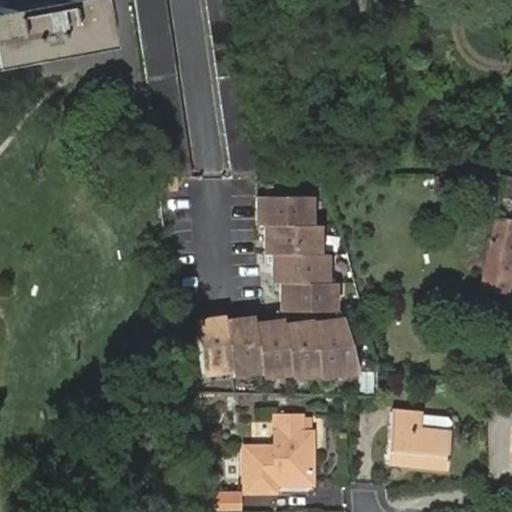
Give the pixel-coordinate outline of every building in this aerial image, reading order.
[(0,0),(0,52),(100,34),(93,0),(36,0),(37,4),(12,9),(10,0),(0,0)] [(10,0),(12,9),(37,4),(36,0),(10,0)] [(133,0),(149,110),(158,175),(189,174),(163,0),(133,0)] [(204,0),(229,174),(253,174),(262,173),(236,0),(204,0)] [(511,175),(498,175),(497,208),(511,208),(511,175)] [(306,193),(253,194),(253,222),(261,222),(261,251),(269,251),(269,280),(277,280),(277,309),(330,309),(330,280),(322,280),(322,251),(314,251),(314,222),(306,223),(306,193)] [(511,216),(491,214),(476,287),(504,290),(511,250),(511,216)] [(222,317),(194,321),(201,373),(230,369),(230,373),(259,369),(259,373),(274,373),(288,371),(288,374),(303,374),(317,372),(317,374),(354,369),(341,317),(310,322),(310,319),(281,324),(281,319),(252,323),(251,317),(223,321),(222,317)] [(386,465),(448,469),(449,431),(419,429),(421,414),(389,411),(386,465)] [(271,476),(306,476),(306,443),(306,431),(296,431),(296,413),(271,413),(271,443),(241,443),(241,486),(271,486),(271,476)] [(240,508),(240,493),(197,492),(196,508),(240,508)]
